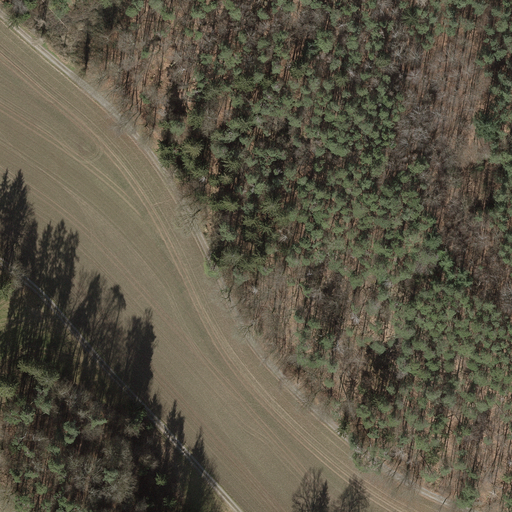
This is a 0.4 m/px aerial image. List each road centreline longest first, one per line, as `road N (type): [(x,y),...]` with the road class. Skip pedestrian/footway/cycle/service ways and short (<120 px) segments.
road 1 (track): [(476,511),(377,464),(278,371),(248,334),(166,171),(133,129),(0,9)]
road 2 (track): [(236,511),(39,291),(0,265)]
